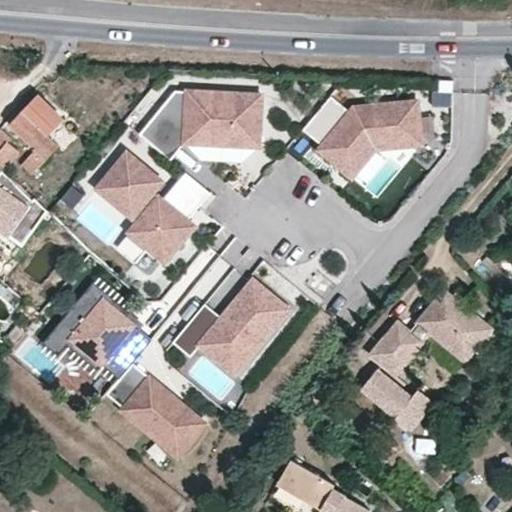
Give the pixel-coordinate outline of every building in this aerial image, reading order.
[(453,80),(440,80),(439,90),(451,91),(453,91),(453,80)] [(140,135),(170,160),(183,142),(258,146),(260,95),(174,90),(140,135)] [(331,96),(303,129),(322,144),(318,149),(352,177),(376,148),(422,144),(418,101),(354,106),(350,111),(331,96)] [(46,159),(58,145),(23,110),(9,126),(35,151),(21,166),(30,175),(46,159)] [(9,136),(0,127),(0,164),(5,170),(19,153),(7,141),(9,136)] [(127,152),(97,188),(138,221),(130,231),(165,261),(195,225),(188,219),(211,192),(186,172),(163,199),(154,191),(162,181),(127,152)] [(47,166),(57,178),(72,165),(62,153),(47,166)] [(34,223),(49,213),(47,211),(42,206),(4,174),(0,179),(0,231),(17,243),(34,223)] [(79,266),(90,254),(79,243),(68,258),(79,266)] [(220,316),(203,302),(173,338),(191,353),(198,344),(213,356),(222,345),(230,344),(246,357),(287,307),(251,278),(220,316)] [(93,281),(43,342),(59,355),(67,344),(97,369),(102,363),(120,378),(133,363),(152,339),(133,323),(132,325),(124,319),(130,312),(93,281)] [(491,327),(443,288),(410,330),(397,320),(379,342),(371,353),(396,373),(430,331),(464,360),(491,327)] [(230,344),(222,345),(213,356),(234,374),(247,359),(246,357),(230,344)] [(120,378),(107,393),(124,407),(122,409),(179,456),(206,423),(133,363),(120,378)] [(412,397),(378,369),(362,388),(396,416),(412,397)] [(410,427),(431,401),(417,390),(412,397),(396,416),(410,427)] [(333,484),(291,459),(276,485),(318,510),(320,507),(331,488),(333,484)] [(368,511),(369,510),(331,488),(320,507),(327,511),(368,511)]
